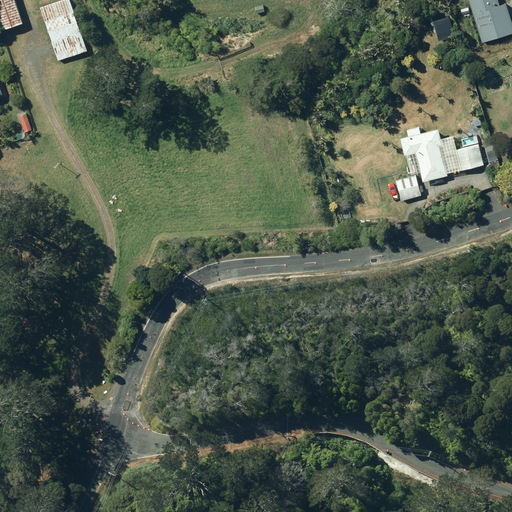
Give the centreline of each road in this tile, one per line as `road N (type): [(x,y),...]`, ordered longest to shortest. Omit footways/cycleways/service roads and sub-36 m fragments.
road 1 (residential): [(511,217),(386,257),(190,278),(156,318),(111,436)]
road 2 (residential): [(111,436),(147,445),(309,421),(346,423),(511,496)]
